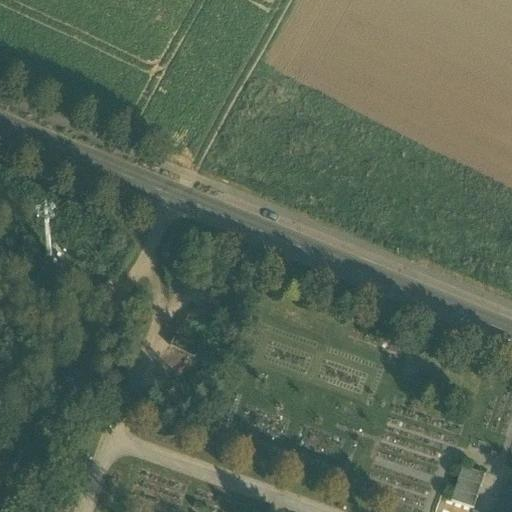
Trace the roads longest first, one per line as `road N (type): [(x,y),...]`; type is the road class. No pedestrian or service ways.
road 1 (tertiary): [(0,124),(511,335)]
road 2 (track): [(0,511),(152,241)]
road 3 (track): [(174,195),(293,0)]
road 4 (track): [(152,241),(162,302),(111,437)]
